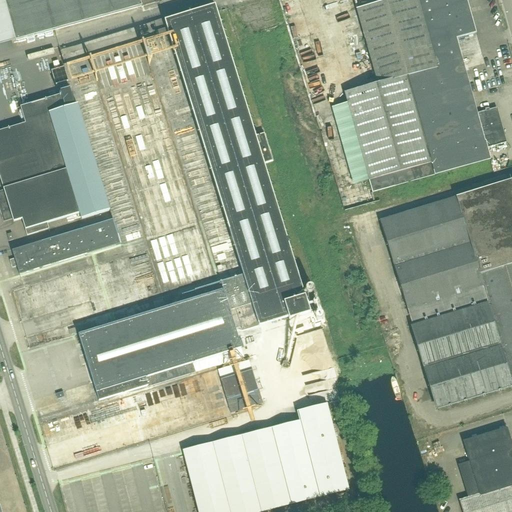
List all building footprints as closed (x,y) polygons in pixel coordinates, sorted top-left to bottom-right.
[(3,0),(15,42),(141,7),(139,0),(3,0)] [(490,160),(487,148),(506,143),(496,108),(477,114),(456,38),(475,32),(466,0),(391,0),(356,10),(377,84),(344,93),(373,192),(490,160)] [(165,21),(166,24),(167,28),(168,33),(211,171),(220,199),(243,275),(195,291),(181,295),(184,303),(77,335),(98,401),(148,386),(149,388),(196,373),(193,364),(241,349),(235,329),(241,327),(242,331),(280,320),(281,324),(302,317),(302,315),(309,313),(263,165),(272,162),(264,134),(255,137),(225,40),(215,6),(165,21)] [(139,54),(142,62),(149,60),(146,52),(139,54)] [(109,211),(109,210),(103,192),(77,105),(75,106),(70,88),(60,91),(61,95),(19,108),(25,125),(15,128),(0,131),(0,179),(4,191),(0,192),(0,210),(4,222),(12,220),(13,220),(13,222),(22,220),(27,236),(38,233),(38,232),(47,230),(46,224),(80,214),(81,219),(109,211)] [(510,387),(511,386),(511,201),(507,184),(460,199),(460,198),(380,222),(407,311),(438,409),(510,387)] [(195,195),(212,243),(230,236),(216,196),(214,197),(212,189),(195,195)] [(120,244),(112,221),(12,252),(15,261),(12,262),(14,267),(16,266),(19,275),(120,244)] [(262,404),(252,371),(220,381),(230,414),(262,404)] [(198,511),(262,511),(290,505),(349,490),(327,405),(297,413),(300,422),(271,430),(183,452),(198,511)] [(511,511),(511,495),(509,487),(511,485),(511,454),(511,451),(511,450),(511,448),(506,429),(463,443),(470,463),(459,466),(469,499),(460,502),(463,511),(511,511)]
